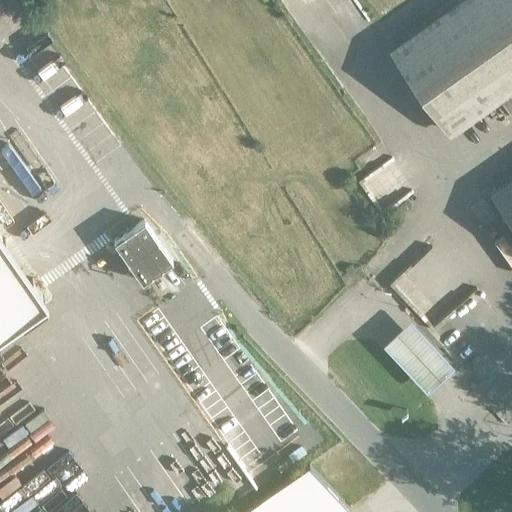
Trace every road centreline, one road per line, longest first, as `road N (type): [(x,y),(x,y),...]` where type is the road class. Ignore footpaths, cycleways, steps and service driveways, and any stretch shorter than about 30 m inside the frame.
road 1 (unknown): [(106,165),(51,204),(42,224),(85,278),(151,338),(157,378),(138,410),(64,460)]
road 2 (unclassified): [(435,511),(163,223)]
